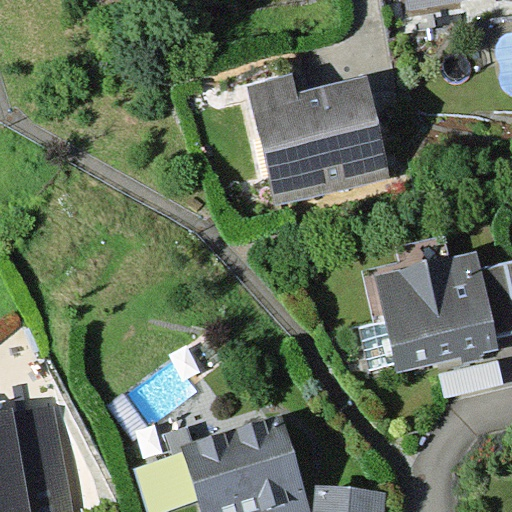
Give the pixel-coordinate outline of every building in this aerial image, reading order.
[(375,85),(254,110),(275,210),(395,185),(375,85)] [(476,260),(373,284),(396,381),(499,357),(495,337),(480,274),(476,260)] [(511,266),(480,274),(495,337),(511,332),(511,266)] [(0,511),(71,511),(56,417),(0,425),(0,511)] [(305,511),(282,432),(182,461),(196,511),(305,511)] [(382,511),(383,508),(315,503),(314,511),(382,511)]
